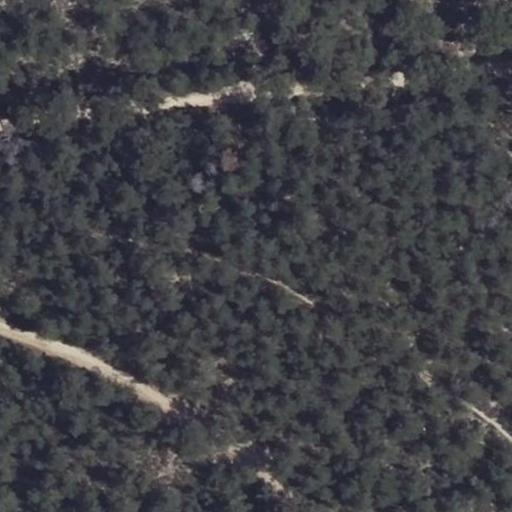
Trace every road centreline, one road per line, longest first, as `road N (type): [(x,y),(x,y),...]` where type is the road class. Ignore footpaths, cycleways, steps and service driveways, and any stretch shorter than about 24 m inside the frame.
road 1 (track): [(0,124),(383,75),(511,74)]
road 2 (track): [(291,511),(259,462),(183,408),(61,342),(0,326)]
